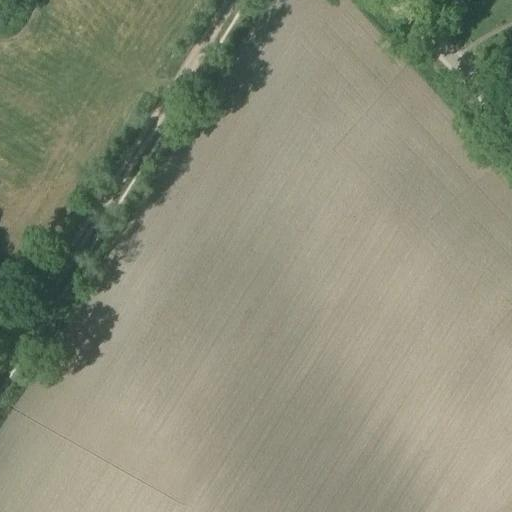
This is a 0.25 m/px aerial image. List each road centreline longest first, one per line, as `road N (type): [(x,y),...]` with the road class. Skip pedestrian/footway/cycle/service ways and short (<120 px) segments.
road 1 (track): [(0,367),(232,0)]
road 2 (unclassified): [(511,124),(395,0)]
